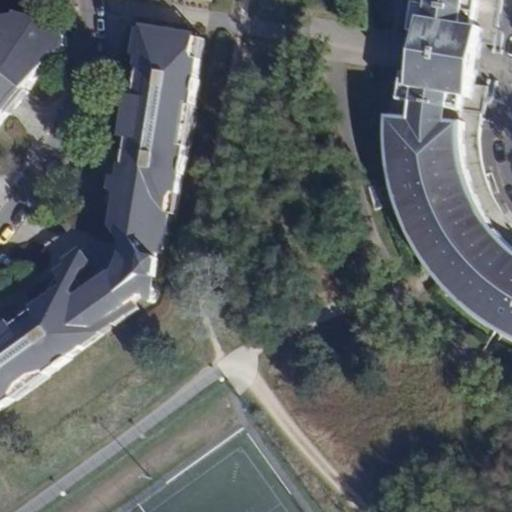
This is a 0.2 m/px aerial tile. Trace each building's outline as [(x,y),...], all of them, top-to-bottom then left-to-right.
[(417,0),(412,33),(421,36),(415,75),(405,74),(400,101),(484,114),(489,87),(476,84),(484,29),(478,28),(482,0),(417,0)] [(0,127),(10,115),(4,109),(23,85),(30,90),(48,66),(46,63),(54,55),(64,41),(53,30),(39,18),(17,12),(15,16),(0,18),(0,127)] [(197,108),(205,61),(202,60),(197,54),(199,39),(199,35),(146,26),(145,29),(140,59),(138,72),(142,72),(138,98),(132,140),(127,165),(122,165),(120,177),(117,196),(112,228),(129,247),(118,268),(99,307),(109,322),(135,303),(146,295),(153,303),(158,299),(173,213),(176,193),(183,195),(191,149),(183,147),(190,107),(197,108)] [(140,59),(145,29),(139,28),(134,58),(140,59)] [(60,31),(53,30),(64,41),(54,55),(62,54),(68,46),(67,38),(60,31)] [(10,115),(30,90),(23,85),(4,109),(10,115)] [(123,139),(132,140),(138,98),(130,97),(123,139)] [(191,149),(197,108),(190,107),(183,147),(191,149)] [(465,136),(465,112),(387,108),(386,129),(388,154),(390,166),(397,190),(404,211),(413,231),(417,239),(429,257),(492,212),(483,198),(475,180),(471,170),(468,155),(465,136)] [(111,192),(117,196),(120,177),(113,177),(111,192)] [(180,215),(183,195),(176,193),(173,213),(180,215)] [(511,234),(499,220),(438,268),(462,293),(486,312),(504,324),(511,329),(511,234)] [(95,265),(82,248),(65,261),(77,278),(95,265)] [(103,339),(115,331),(109,322),(99,307),(118,268),(74,298),(97,330),(103,339)] [(50,377),(85,352),(79,344),(97,330),(74,298),(68,289),(16,327),(0,338),(0,413),(17,401),(10,392),(44,367),(50,377)] [(115,331),(141,311),(135,303),(109,322),(115,331)] [(0,338),(16,327),(12,322),(0,331),(0,338)] [(85,352),(103,339),(97,330),(79,344),(85,352)] [(17,401),(50,377),(44,367),(10,392),(17,401)]
